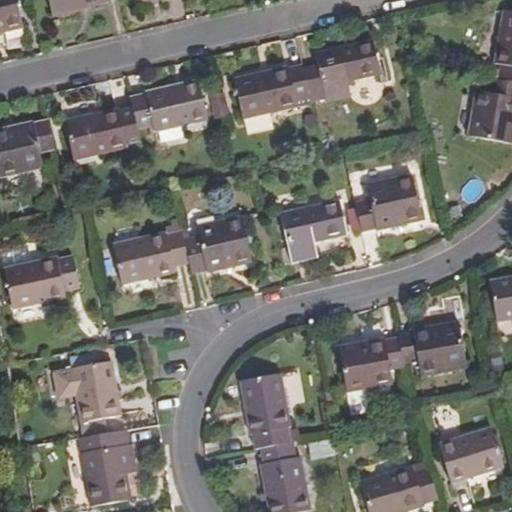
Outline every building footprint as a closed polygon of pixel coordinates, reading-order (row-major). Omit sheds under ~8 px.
[(0,0),(0,31),(23,27),(16,0),(0,0)] [(119,1),(119,0),(48,0),(52,17),(119,1)] [(511,85),(511,16),(504,15),(496,68),(502,69),(500,83),(511,85)] [(303,74),(309,102),(310,106),(326,103),(326,106),(350,100),(347,86),(379,78),(372,45),(316,58),(319,70),(303,74)] [(303,74),(302,70),(289,73),(287,71),(233,83),(242,123),(296,111),(295,105),(309,102),(303,74)] [(511,85),(500,83),(478,80),(468,140),(511,147),(511,85)] [(145,96),(129,99),(132,111),(137,131),(152,128),(154,134),(207,123),(198,83),(145,93),(145,96)] [(221,96),(215,97),(220,118),(225,117),(221,96)] [(220,118),(215,97),(209,98),(214,120),(220,118)] [(137,131),(132,111),(119,115),(117,112),(64,124),(73,163),(126,151),(125,147),(139,143),(137,131)] [(54,152),(47,123),(31,126),(31,125),(0,130),(0,177),(42,169),(39,156),(54,152)] [(351,211),(358,239),(372,236),(373,238),(419,228),(408,183),(363,194),(366,208),(351,211)] [(342,242),(334,207),(276,220),(287,269),(311,264),(308,250),(342,242)] [(184,266),(187,278),(200,275),(201,278),(247,267),(235,222),(192,232),(193,241),(179,245),(184,266)] [(184,266),(179,245),(178,237),(164,240),(164,237),(111,248),(119,287),(171,277),(170,269),(184,266)] [(75,291),(68,261),(54,264),(53,261),(0,271),(0,277),(7,310),(61,299),(61,294),(75,291)] [(511,285),(500,288),(506,328),(511,327),(511,285)] [(461,331),(402,343),(403,350),(407,370),(421,369),(426,384),(470,375),(461,331)] [(407,370),(403,350),(391,351),(389,346),(343,355),(351,401),(396,393),(394,376),(407,375),(407,370)] [(98,368),(94,351),(69,356),(71,367),(53,371),(59,400),(75,396),(71,373),(98,368)] [(494,364),(496,378),(504,376),(502,363),(494,364)] [(119,419),(109,366),(98,368),(71,373),(75,396),(81,426),(106,422),(119,419)] [(257,443),(258,458),(265,456),(294,451),(291,435),(295,435),(286,380),(246,388),(251,443),(257,443)] [(333,399),(328,400),(330,409),(331,415),(337,413),(333,399)] [(327,437),(334,436),(331,415),(330,409),(322,411),(327,437)] [(106,422),(81,426),(83,440),(109,436),(106,422)] [(83,440),(78,442),(91,511),(129,504),(124,476),(134,474),(129,447),(126,447),(123,433),(109,436),(83,440)] [(336,444),(347,442),(345,434),(334,437),(336,444)] [(511,483),(499,442),(445,457),(460,498),(511,483)] [(300,468),(296,451),(294,451),(265,456),(268,474),(264,475),(269,511),(311,511),(305,468),(300,468)] [(440,511),(431,480),(417,485),(414,480),(362,497),(367,511),(440,511)]
